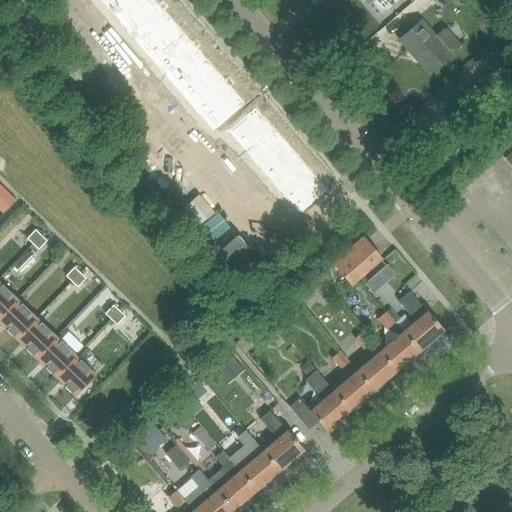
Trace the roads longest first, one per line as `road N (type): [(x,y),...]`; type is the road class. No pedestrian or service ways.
road 1 (unclassified): [(314,511),(511,345)]
road 2 (residential): [(376,166),(233,0)]
road 3 (residential): [(511,328),(376,166)]
road 4 (residential): [(376,166),(511,49)]
road 5 (residential): [(98,511),(0,404)]
